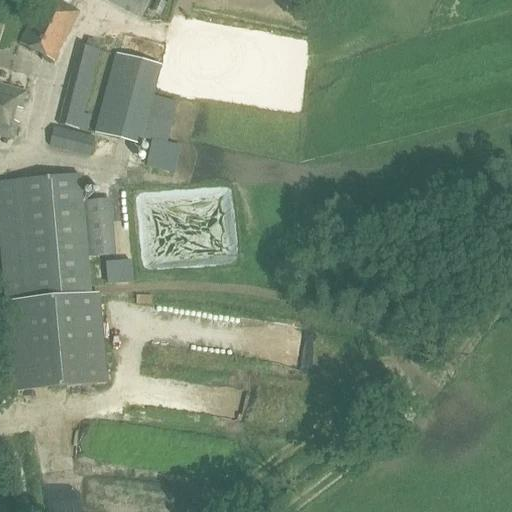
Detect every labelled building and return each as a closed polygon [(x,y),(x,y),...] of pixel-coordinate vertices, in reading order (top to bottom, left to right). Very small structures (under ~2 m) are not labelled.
[(40,0),(19,44),(54,62),(79,12),(56,0),(40,0)] [(101,0),(141,21),(151,0),(101,0)] [(59,125),(87,132),(91,116),(84,114),(88,99),(100,51),(79,45),(59,125)] [(156,67),(116,56),(96,133),(136,144),(156,67)] [(0,137),(14,141),(19,124),(12,122),(16,109),(22,110),(27,92),(0,84),(0,137)] [(149,143),(179,148),(182,126),(153,121),(149,143)] [(49,147),(89,158),(95,139),(54,127),(49,147)] [(0,182),(0,251),(14,393),(100,385),(91,297),(91,286),(108,284),(105,258),(88,259),(80,175),(0,182)] [(85,203),(90,258),(117,256),(112,200),(85,203)] [(210,221),(219,219),(223,232),(232,229),(228,217),(237,214),(234,202),(181,218),(163,223),(169,243),(188,237),(190,245),(215,238),(210,221)] [(151,263),(151,272),(195,270),(194,253),(159,255),(160,263),(151,263)] [(271,403),(275,423),(292,420),(287,399),(271,403)]
